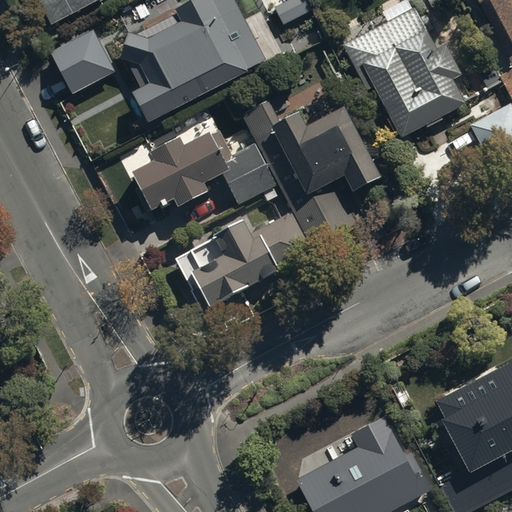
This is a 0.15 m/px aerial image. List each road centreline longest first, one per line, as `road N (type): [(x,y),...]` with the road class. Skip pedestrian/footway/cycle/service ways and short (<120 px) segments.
road 1 (tertiary): [(186,401),(205,383),(511,223)]
road 2 (residential): [(0,135),(133,378)]
